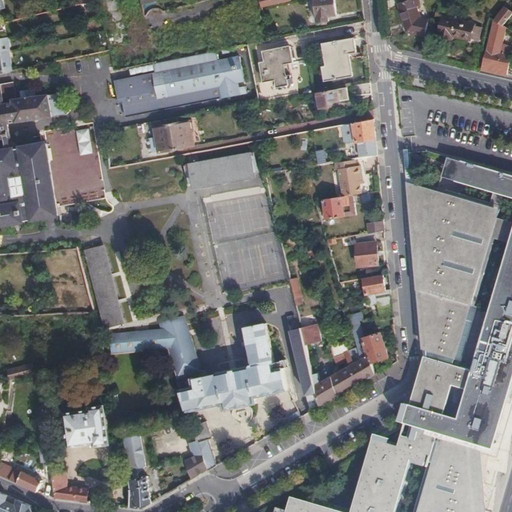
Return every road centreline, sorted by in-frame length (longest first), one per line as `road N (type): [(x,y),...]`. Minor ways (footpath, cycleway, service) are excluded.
road 1 (residential): [(382,55),(415,367),(399,394),(232,487)]
road 2 (residential): [(382,55),(511,86)]
